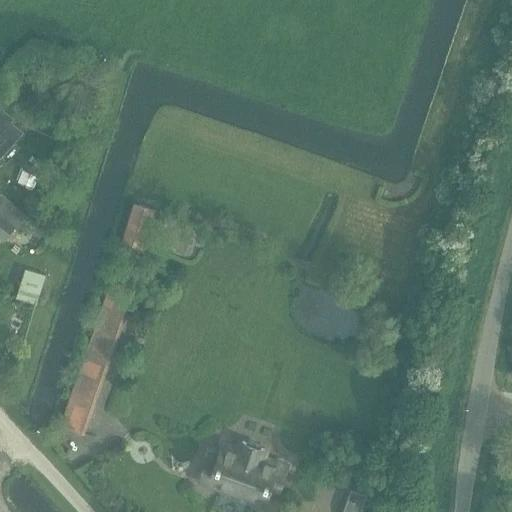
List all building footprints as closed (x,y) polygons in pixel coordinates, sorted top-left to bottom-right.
[(0,105),(0,154),(22,130),(10,119),(13,115),(1,105),(0,105)] [(0,235),(4,239),(6,237),(11,240),(18,231),(19,232),(26,225),(40,238),(46,230),(0,192),(0,235)] [(134,202),(122,241),(144,248),(156,208),(134,202)] [(44,227),(54,234),(60,223),(50,217),(44,227)] [(16,296),(36,302),(45,273),(25,267),(16,296)] [(61,423),(81,430),(131,289),(111,282),(61,423)] [(209,451),(197,483),(266,507),(270,492),(279,495),(291,463),(268,455),(271,448),(239,437),(237,443),(224,438),(218,454),(209,451)] [(369,511),(378,489),(346,479),(348,484),(337,511),(369,511)]
